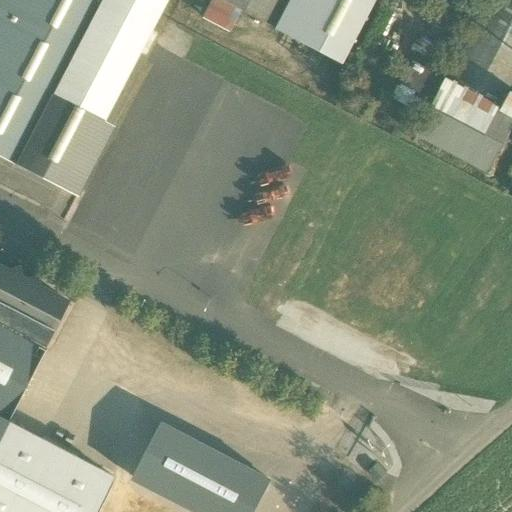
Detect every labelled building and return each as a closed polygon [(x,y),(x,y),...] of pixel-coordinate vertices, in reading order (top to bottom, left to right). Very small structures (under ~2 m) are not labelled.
[(0,0),(0,157),(61,189),(71,170),(98,118),(102,120),(165,0),(0,0)] [(231,32),(242,11),(220,0),(213,0),(204,18),(231,32)] [(220,0),(242,11),(278,30),(293,0),(220,0)] [(376,0),(293,0),(278,30),(343,64),(376,0)] [(511,0),(491,0),(449,82),(502,110),(511,90),(511,0)] [(428,118),(447,81),(417,66),(398,102),(428,118)] [(488,173),(511,127),(511,114),(502,110),(449,82),(447,81),(428,118),(418,137),(488,173)] [(511,90),(502,110),(511,114),(511,90)] [(71,170),(86,178),(113,126),(102,120),(98,118),(71,170)] [(86,178),(71,170),(61,189),(76,197),(86,178)] [(0,328),(42,350),(68,301),(39,286),(36,276),(26,279),(21,277),(18,267),(8,270),(0,265),(0,328)] [(0,431),(5,421),(42,350),(0,328),(0,431)] [(93,511),(112,477),(5,421),(0,431),(0,511),(93,511)] [(133,479),(196,511),(255,511),(272,480),(162,422),(133,479)]
